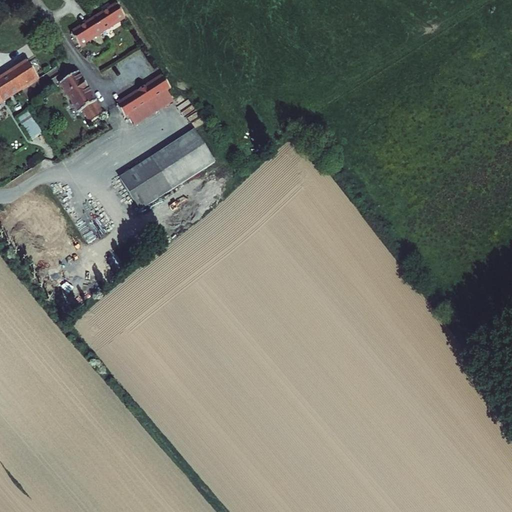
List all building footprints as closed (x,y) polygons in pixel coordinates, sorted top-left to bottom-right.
[(112,4),(89,18),(97,30),(119,16),(112,4)] [(89,18),(65,33),(73,45),(97,30),(89,18)] [(0,97),(33,77),(22,61),(0,74),(0,97)] [(73,72),(55,83),(73,112),(77,110),(85,121),(99,113),(73,72)] [(164,87),(157,76),(112,105),(120,117),(124,114),(162,89),(164,87)] [(162,89),(124,114),(130,124),(168,99),(162,89)] [(28,112),(18,117),(29,139),(39,134),(28,112)] [(188,131),(116,179),(136,211),(209,163),(188,131)]
